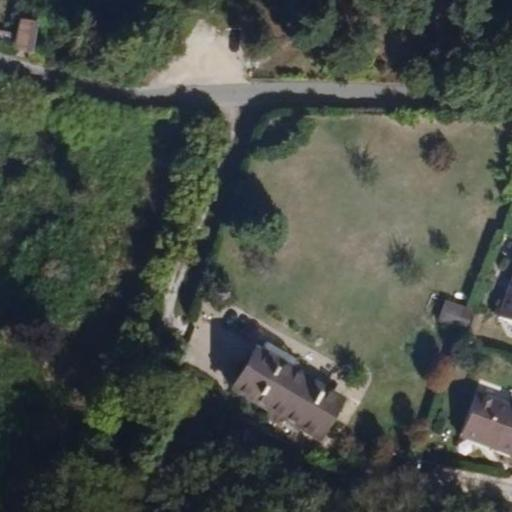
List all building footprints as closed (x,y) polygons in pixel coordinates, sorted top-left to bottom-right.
[(17,51),(37,53),(40,20),(20,18),(17,51)] [(511,322),(511,266),(508,265),(491,315),(511,322)] [(463,332),(470,314),(449,306),(440,323),(463,332)] [(317,441),(340,401),(253,350),(231,389),(317,441)] [(511,456),(511,408),(475,395),(459,438),(511,456)]
